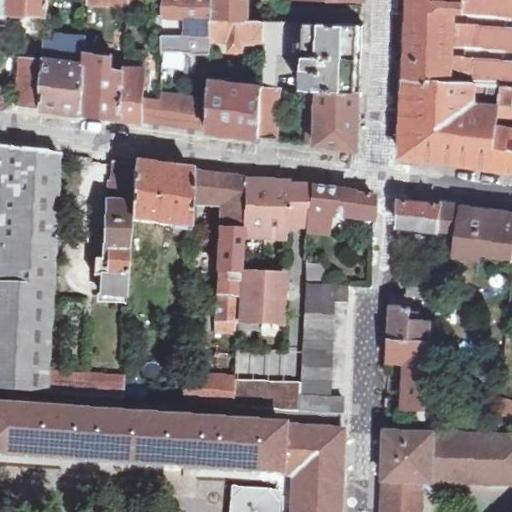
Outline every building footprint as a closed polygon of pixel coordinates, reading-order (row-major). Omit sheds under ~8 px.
[(0,0),(0,10),(7,11),(47,14),(47,0),(0,0)] [(192,52),(211,53),(211,52),(212,38),(213,17),(213,0),(163,0),(162,49),(192,50),(192,52)] [(213,0),(213,17),(244,18),(244,0),(213,0)] [(511,0),(410,0),(403,155),(511,169),(511,0)] [(244,40),(265,41),(266,19),(244,18),(213,17),(212,38),(229,39),(229,50),(244,50),(244,40)] [(265,41),(264,62),(278,63),(279,53),(300,54),(300,66),(304,66),(303,87),(319,89),(356,91),(358,57),(362,57),(363,24),(266,19),(265,41)] [(45,40),(56,41),(56,35),(56,32),(46,31),(45,40)] [(56,35),(56,41),(62,42),(61,55),(71,56),(73,37),(56,35)] [(56,41),(45,40),(44,58),(42,107),(81,113),(84,64),(86,40),(86,37),(73,37),(71,56),(61,55),(62,42),(56,41)] [(86,40),(84,64),(94,66),(95,54),(96,41),(86,40)] [(126,51),(125,70),(123,118),(143,121),(144,99),(146,52),(126,51)] [(94,66),(84,64),(81,113),(123,118),(125,70),(113,69),(114,57),(95,54),(94,66)] [(42,107),(44,58),(22,56),(19,104),(42,107)] [(264,62),(263,85),(277,86),(278,63),(264,62)] [(208,130),(260,136),(263,85),(210,79),(209,108),(208,128),(208,130)] [(263,85),(260,136),(277,139),(278,138),(280,86),(277,86),(263,85)] [(319,109),(316,144),(358,149),(361,91),(356,91),(319,89),(318,105),(314,105),(314,108),(319,109)] [(209,108),(144,99),(143,121),(208,128),(209,108)] [(310,109),(306,142),(316,144),(319,109),(314,108),(310,109)] [(0,390),(47,394),(48,373),(60,154),(22,149),(0,146),(0,390)] [(124,163),(122,202),(130,203),(132,203),(134,164),(124,163)] [(190,228),(191,222),(192,199),(193,173),(134,164),(132,203),(131,219),(190,228)] [(236,329),(237,323),(239,274),(240,239),(240,233),(243,179),(193,173),(192,199),(195,199),(220,200),(218,231),(220,231),(215,332),(236,334),(236,329)] [(285,227),(308,228),(308,227),(309,212),(310,211),(311,189),(243,179),(240,233),(284,236),(285,227)] [(309,212),(308,227),(321,229),(323,214),(373,220),(374,221),(375,197),(311,189),(310,211),(309,212)] [(439,230),(442,205),(442,204),(400,199),(399,224),(432,228),(432,239),(438,240),(439,230)] [(104,275),(104,294),(127,295),(130,203),(122,202),(106,201),(104,256),(96,255),(95,275),(104,275)] [(511,254),(511,214),(442,205),(439,230),(459,233),(457,252),(479,255),(480,250),(511,254)] [(130,229),(130,239),(151,242),(153,232),(130,229)] [(240,233),(240,239),(284,241),(284,236),(240,233)] [(306,283),(321,284),(321,271),(307,270),(306,283)] [(282,325),(284,276),(239,274),(237,323),(282,325)] [(409,293),(435,295),(436,279),(409,278),(409,293)] [(335,301),(347,302),(348,286),(321,284),(306,283),(301,383),(300,410),(343,413),(344,397),(331,397),(335,301)] [(103,301),(127,303),(127,295),(104,294),(103,301)] [(411,319),(412,306),(394,305),(392,336),(432,339),(433,320),(411,319)] [(432,339),(392,336),(391,357),(414,359),(413,375),(407,374),(405,405),(418,406),(428,407),(432,339)] [(47,394),(103,397),(104,377),(48,373),(47,394)] [(103,397),(124,398),(125,378),(104,377),(103,397)] [(301,383),(234,379),(233,406),(300,410),(301,383)] [(498,424),(511,424),(511,400),(500,399),(498,424)] [(427,419),(428,407),(418,406),(418,418),(427,419)] [(0,453),(295,474),(293,511),(339,511),(342,431),(0,407),(0,453)] [(422,511),(424,477),(511,481),(511,435),(387,430),(384,511),(422,511)] [(231,489),(231,511),(282,511),(283,489),(231,489)] [(511,511),(511,501),(503,511),(511,511)]
